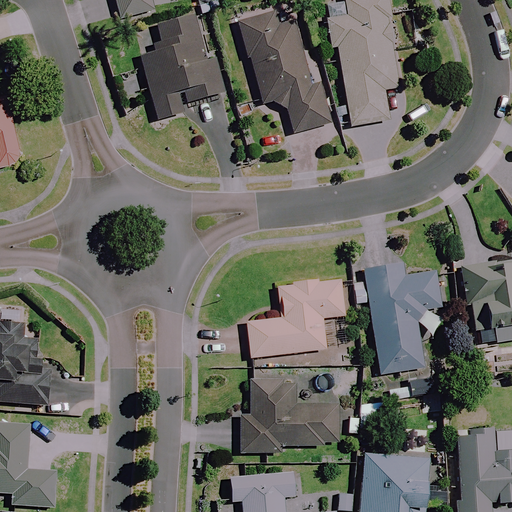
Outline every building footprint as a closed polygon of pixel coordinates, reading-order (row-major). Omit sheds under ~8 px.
[(115,0),(120,20),(153,12),(150,0),(115,0)] [(402,89),(387,0),(344,0),(348,20),(327,23),(331,50),(338,49),(351,128),(388,122),(383,92),(402,89)] [(284,25),(281,13),(239,27),(265,109),(284,102),(295,136),(331,125),(318,85),(313,87),(293,23),(284,25)] [(205,62),(194,19),(157,28),(161,43),(155,55),(140,59),(157,122),(183,115),(181,106),(226,94),(217,59),(205,62)] [(0,99),(0,169),(21,164),(5,98),(0,99)] [(511,260),(460,269),(466,306),(471,305),(475,332),(511,326),(511,260)] [(405,278),(403,267),(365,272),(380,376),(424,369),(416,312),(440,308),(435,273),(405,278)] [(345,317),(341,282),(277,289),(280,321),(247,324),(250,359),(325,351),(322,320),(345,317)] [(34,329),(0,325),(0,404),(46,408),(51,361),(31,359),(34,329)] [(295,380),(249,380),(249,416),(239,416),(239,454),(280,454),(280,447),(323,447),(323,443),(338,443),(338,404),(294,404),(295,380)] [(382,430),(381,404),(360,405),(360,431),(382,430)] [(27,472),(29,427),(0,425),(0,494),(12,495),(11,507),(53,509),(54,473),(27,472)] [(511,506),(511,449),(496,450),(495,431),(458,433),(461,496),(457,496),(457,511),(491,511),(492,508),(511,506)] [(424,511),(427,459),(364,456),(361,511),(424,511)] [(296,498),(294,475),(230,479),(231,504),(242,503),(242,511),(284,511),(283,498),(296,498)]
